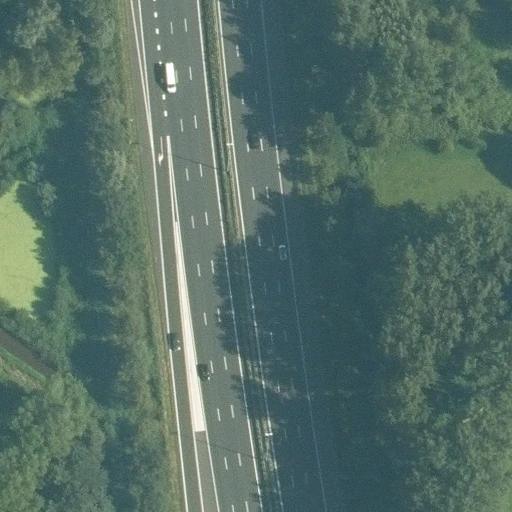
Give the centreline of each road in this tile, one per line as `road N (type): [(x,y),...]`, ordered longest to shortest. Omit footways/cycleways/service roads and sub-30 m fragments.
road 1 (motorway): [(303,511),(240,0)]
road 2 (motorway): [(188,137),(240,511)]
road 3 (motorway): [(188,137),(171,289),(196,511)]
road 4 (motorway): [(176,0),(188,137)]
